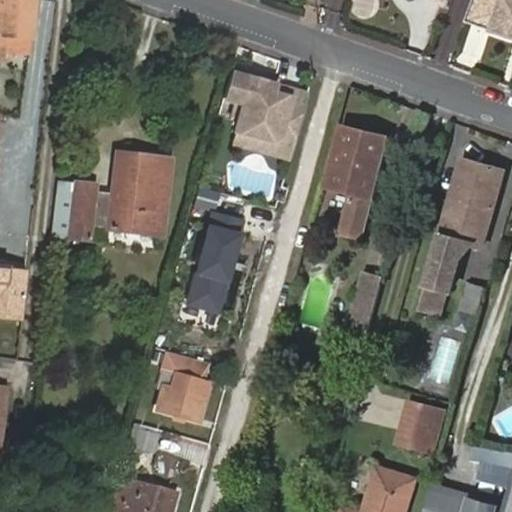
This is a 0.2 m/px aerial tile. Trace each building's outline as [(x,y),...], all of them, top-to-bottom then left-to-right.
[(0,0),(0,14),(33,16),(34,0),(0,0)] [(511,0),(498,0),(489,30),(511,38),(511,0)] [(33,16),(0,14),(0,60),(5,61),(5,51),(6,34),(30,36),(33,16)] [(28,53),(30,36),(6,34),(5,51),(6,51),(28,53)] [(295,140),(308,95),(274,86),(275,81),(232,69),(224,98),(237,102),(233,117),(238,119),(235,131),(239,138),(251,142),(258,138),(270,140),(279,135),(295,140)] [(352,192),(342,232),(343,233),(342,240),(350,242),(351,235),(362,238),(388,140),(343,128),(329,185),(352,192)] [(239,138),(235,131),(232,142),(290,158),(295,140),(279,135),(270,140),(258,138),(251,142),(239,138)] [(121,152),(115,195),(111,225),(111,226),(160,234),(171,157),(138,153),(137,154),(121,152)] [(462,160),(425,284),(442,288),(445,290),(454,256),(451,240),(480,249),(503,172),(462,160)] [(66,235),(70,180),(57,179),(52,233),(66,235)] [(94,199),(95,192),(97,184),(76,180),(68,237),(88,240),(91,222),(93,222),(96,200),(94,199)] [(115,195),(95,192),(94,199),(96,200),(93,222),(111,225),(115,195)] [(244,219),(211,211),(187,304),(220,313),(244,219)] [(2,319),(19,320),(25,272),(8,270),(2,319)] [(365,344),(375,308),(376,306),(384,276),(362,271),(346,339),(365,344)] [(442,288),(425,284),(420,302),(428,305),(437,308),(442,288)] [(468,284),(461,310),(477,314),(484,289),(468,284)] [(428,305),(420,302),(417,311),(426,313),(428,305)] [(284,338),(278,367),(315,377),(323,347),(284,338)] [(164,387),(159,409),(196,418),(202,396),(164,387)] [(435,455),(447,412),(409,402),(397,445),(435,455)] [(407,511),(415,485),(379,474),(367,511),(407,511)] [(171,511),(177,492),(140,482),(118,476),(116,485),(108,511),(171,511)] [(493,511),(494,509),(433,491),(426,511),(493,511)]
